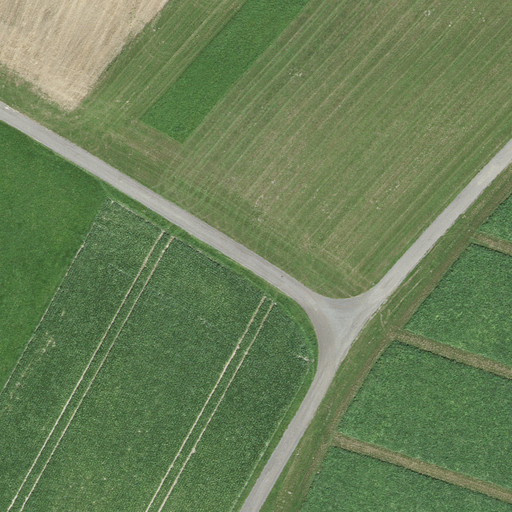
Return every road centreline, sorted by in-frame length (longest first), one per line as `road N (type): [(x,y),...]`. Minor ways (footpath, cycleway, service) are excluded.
road 1 (track): [(249,511),(343,336),(511,156)]
road 2 (track): [(343,336),(0,114)]
